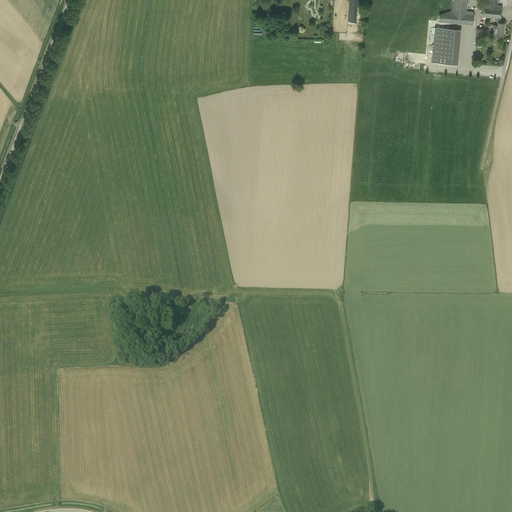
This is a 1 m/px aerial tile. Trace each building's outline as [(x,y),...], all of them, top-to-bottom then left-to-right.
[(349,0),(348,20),(356,20),(357,0),(349,0)] [(467,0),(452,0),(451,11),(439,15),(438,22),(449,23),(474,25),(474,14),(466,14),(467,0)] [(484,3),(482,17),(496,18),(496,22),(498,22),(498,25),(494,25),(492,35),(503,36),(505,22),(500,22),(500,19),(501,19),(502,6),(497,5),(497,0),(489,0),(489,3),(484,3)] [(458,65),(461,29),(435,27),(432,62),(458,65)] [(483,40),(484,29),(476,28),(475,40),(483,40)]
